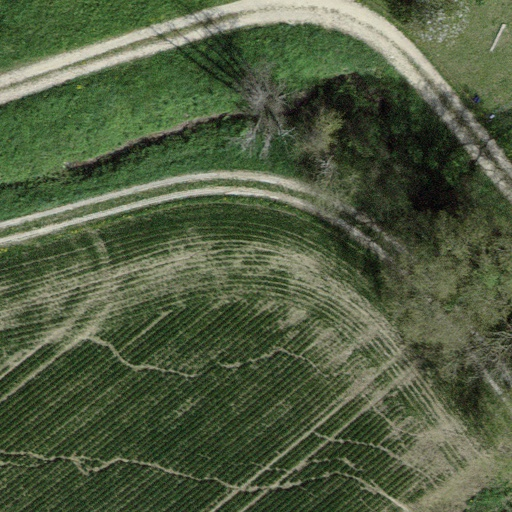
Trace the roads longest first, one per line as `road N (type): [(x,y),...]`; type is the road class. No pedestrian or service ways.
road 1 (track): [(511,395),(373,233),(315,197),(253,178),(165,189),(0,228)]
road 2 (track): [(511,182),(381,32),(303,6),(158,38),(0,91)]
